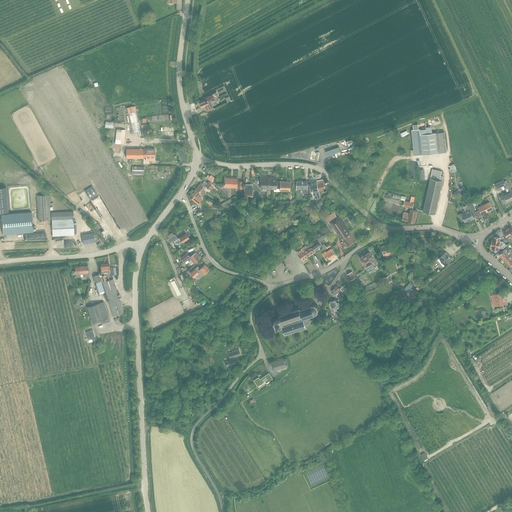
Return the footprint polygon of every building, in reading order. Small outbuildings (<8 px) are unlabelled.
[(214,99),(215,101),(219,99),(216,92),(211,94),(212,95),(206,97),(207,99),(199,102),(201,108),(205,106),(207,110),(213,108),(210,101),(214,99)] [(446,152),(444,132),(432,133),(431,126),(426,127),(426,128),(420,129),(419,129),(418,124),(412,125),(413,129),(411,129),(413,150),(410,150),(411,155),(414,155),(446,152)] [(117,129),(115,143),(124,144),(125,130),(117,129)] [(328,156),(341,151),(339,147),(326,151),(328,156)] [(144,148),(126,148),(126,158),(144,158),(144,157),(146,157),(146,160),(154,160),(154,157),(155,157),(155,149),(146,149),(144,149),(144,148)] [(319,153),(312,152),(310,159),(318,161),(319,153)] [(442,171),(433,169),(423,211),(435,214),(443,181),(442,181),(443,176),(441,176),(442,171)] [(276,188),(276,184),(276,178),(261,177),(261,180),(261,184),(261,187),(261,188),(274,188),(276,188)] [(237,187),(237,179),(225,178),(225,187),(237,187)] [(325,189),(323,180),(317,181),(319,191),(325,189)] [(505,189),(508,188),(506,184),(505,181),(504,180),(495,184),(498,189),(504,186),(505,189)] [(200,192),(203,194),(204,193),(202,190),(205,186),(210,190),(214,186),(212,184),(211,184),(208,182),(207,183),(204,181),(202,184),(201,183),(196,189),(200,192)] [(274,188),(274,191),(280,191),(280,190),(289,191),(290,181),(280,181),(276,181),(276,188),(274,188)] [(307,181),(296,181),(296,190),(297,190),(297,193),(306,192),(306,190),(307,190),(307,181)] [(315,199),(320,197),(319,191),(317,181),(310,183),(309,183),(309,190),(309,192),(312,191),(312,192),(315,192),(316,195),(314,196),(315,199)] [(93,186),(85,191),(90,199),(98,194),(93,186)] [(0,212),(8,212),(6,187),(0,187),(0,212)] [(196,196),(200,192),(196,189),(189,196),(193,200),(198,203),(201,200),(196,196)] [(507,202),(511,199),(511,196),(510,191),(500,196),(503,202),(507,201),(507,202)] [(102,192),(95,197),(106,213),(112,209),(102,192)] [(37,195),(38,220),(50,220),(49,195),(37,195)] [(413,203),(415,197),(411,196),(410,202),(405,201),(404,206),(412,208),(414,203),(413,203)] [(484,204),(488,211),(493,209),(491,205),(494,204),(490,196),(487,197),(489,201),(484,204)] [(484,204),(478,207),(475,200),(471,203),(473,207),(477,216),(482,214),(488,211),(484,204)] [(473,207),(471,203),(471,202),(467,204),(467,205),(464,207),(466,211),(462,213),(458,214),(462,221),(465,220),(466,222),(474,218),(473,216),(476,215),(477,216),(473,207)] [(79,211),(95,225),(97,222),(92,218),(90,217),(89,217),(80,209),(79,211)] [(414,223),(417,211),(410,209),(409,214),(403,212),(402,220),(414,223)] [(74,218),(73,213),(73,211),(51,213),(52,220),(52,236),(74,235),(74,233),(74,226),(74,218)] [(3,234),(33,232),(31,212),(1,214),(3,234)] [(337,217),(335,214),(334,212),(324,218),(328,223),(330,222),(343,241),(341,242),(344,247),(354,241),(348,233),(350,233),(338,216),(337,217)] [(127,231),(122,222),(118,224),(123,234),(127,231)] [(511,235),(507,229),(503,232),(507,238),(509,240),(510,239),(511,242),(511,241),(511,235)] [(83,244),(95,241),(94,232),(81,235),(83,244)] [(167,239),(171,244),(174,241),(176,244),(178,243),(179,245),(183,242),(189,238),(186,233),(178,239),(174,234),(173,235),(169,238),(167,239)] [(503,242),(500,241),(500,238),(494,237),(493,240),(492,240),(491,246),(493,246),(492,249),(497,250),(499,252),(507,245),(503,242)] [(306,245),(302,248),(304,251),(307,256),(314,252),(313,249),(320,244),(317,240),(309,245),(307,246),(306,245)] [(391,252),(392,252),(390,244),(381,247),(384,256),(390,253),(389,252),(391,251),(391,252)] [(510,250),(508,248),(507,247),(504,250),(504,249),(499,254),(502,257),(510,250)] [(301,250),(298,252),(299,254),(303,259),(307,256),(304,251),(302,248),(301,249),(301,250)] [(330,259),(335,256),(330,249),(326,252),(325,252),(322,254),(327,260),(330,259)] [(511,255),(511,254),(511,252),(511,251),(510,250),(502,257),(505,261),(510,257),(511,255)] [(373,265),(376,264),(374,261),(375,261),(369,252),(360,258),(365,266),(366,266),(367,269),(371,267),(369,264),(371,263),(373,265)] [(438,254),(432,259),(434,262),(437,259),(443,266),(445,265),(452,259),(446,252),(440,257),(438,254)] [(187,253),(181,258),(184,263),(188,260),(189,262),(191,265),(193,263),(200,258),(195,253),(190,258),(189,257),(189,256),(187,253)] [(102,274),(105,273),(110,273),(109,264),(101,265),(102,274)] [(198,266),(190,273),(194,277),(201,271),(204,274),(209,269),(205,264),(200,269),(198,266)] [(75,270),(68,271),(68,278),(76,277),(81,277),(80,274),(83,274),(83,277),(88,276),(88,274),(88,271),(89,271),(88,266),(75,267),(75,270)] [(350,280),(355,278),(352,272),(347,274),(350,280)] [(169,280),(177,296),(181,294),(179,290),(180,289),(175,279),(174,277),(169,280)] [(113,316),(124,313),(113,279),(103,282),(113,316)] [(411,288),(413,285),(410,282),(407,285),(405,288),(410,293),(412,289),(411,288)] [(339,294),(343,290),(345,293),(346,292),(348,294),(350,293),(345,285),(341,287),(342,287),(340,289),(337,286),(331,291),(339,300),(342,297),(339,294)] [(490,302),(494,301),(495,306),(506,303),(504,292),(489,295),(490,302)] [(92,323),(109,318),(103,301),(87,306),(92,323)] [(291,331),(296,329),(296,331),(297,330),(296,329),(300,328),(301,329),(302,329),(301,328),(305,326),(306,327),(307,327),(306,326),(307,326),(307,325),(311,324),(311,325),(312,325),(311,324),(312,324),(312,323),(311,323),(310,320),(311,320),(311,319),(310,320),(309,317),(311,316),(311,315),(314,314),(314,315),(315,315),(315,314),(317,313),(318,313),(317,312),(318,310),(319,310),(319,309),(318,309),(317,307),(318,306),(317,305),(316,306),(315,305),(315,304),(314,303),(314,305),(312,305),(311,303),(310,304),(311,305),(308,306),(307,305),(306,305),(307,306),(304,307),(304,306),(303,306),(303,308),(300,309),(299,306),(299,307),(299,308),(296,309),(296,308),(295,308),(295,309),(293,310),(293,309),(292,309),(292,310),(290,311),(289,310),(289,311),(287,312),(286,311),(285,311),(286,312),(284,313),(283,312),(282,312),(283,313),(280,314),(280,313),(279,313),(279,315),(279,316),(279,317),(276,318),(275,317),(274,317),(274,319),(273,319),(273,321),(275,320),(276,324),(274,324),(275,325),(276,325),(277,326),(278,326),(278,325),(281,323),(282,325),(285,332),(284,332),(284,333),(286,333),(286,334),(287,334),(286,332),(291,331),(291,332),(292,332),(291,331)] [(92,330),(86,332),(86,333),(88,339),(92,338),(94,338),(95,338),(94,336),(92,330)] [(241,355),(239,349),(228,353),(230,358),(231,360),(224,362),(226,366),(235,363),(234,359),(233,357),(241,355)] [(286,360),(284,361),(283,360),(272,363),(274,371),(285,368),(285,367),(288,367),(286,360)] [(266,383),(272,379),(269,373),(265,375),(265,376),(260,379),(258,377),(253,380),(257,387),(265,382),(266,383)]
